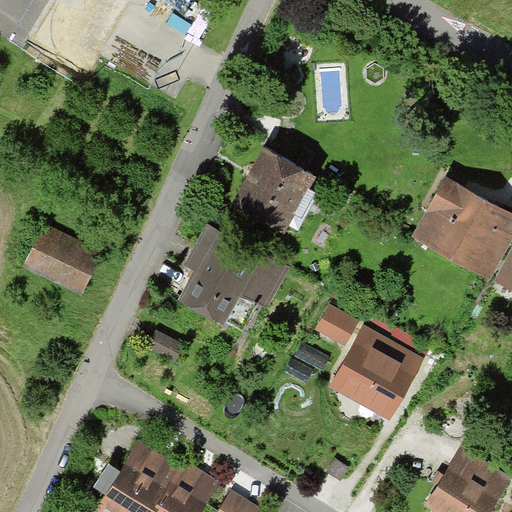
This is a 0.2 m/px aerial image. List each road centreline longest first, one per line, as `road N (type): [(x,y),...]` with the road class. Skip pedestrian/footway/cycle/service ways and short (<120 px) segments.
road 1 (residential): [(270,0),(92,369)]
road 2 (residential): [(92,369),(321,511)]
road 3 (residential): [(92,369),(25,511)]
road 4 (residential): [(511,63),(399,0)]
